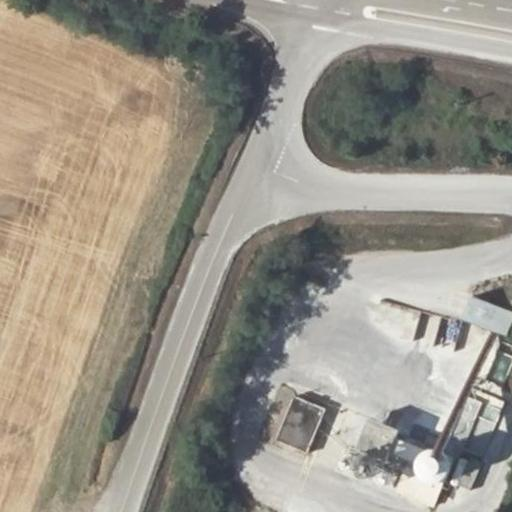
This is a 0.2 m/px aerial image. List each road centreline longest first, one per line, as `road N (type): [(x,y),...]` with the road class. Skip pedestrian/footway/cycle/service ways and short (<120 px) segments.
road 1 (unclassified): [(131,511),(311,0)]
road 2 (secondary): [(511,27),(350,0)]
